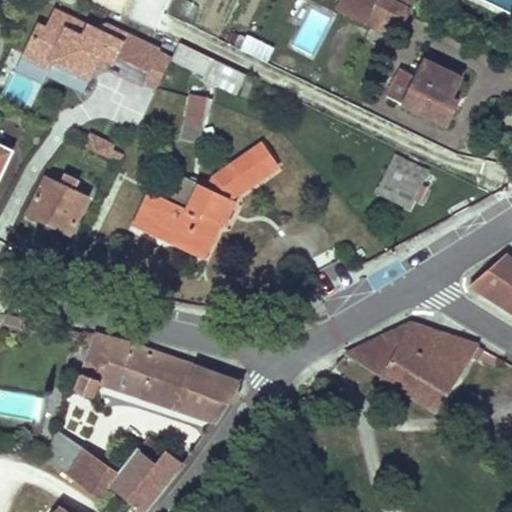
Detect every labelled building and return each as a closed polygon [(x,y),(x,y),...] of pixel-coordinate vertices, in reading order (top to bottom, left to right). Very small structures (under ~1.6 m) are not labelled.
[(342,0),(339,7),(391,33),(397,23),(401,25),(409,9),(391,0),(342,0)] [(204,76),(236,92),(255,52),(213,32),(203,53),(180,42),(172,58),(205,73),(204,76)] [(404,102),(448,123),(457,106),(449,102),(461,77),(425,60),(417,77),(404,102)] [(96,65),(90,77),(105,84),(111,73),(96,65)] [(404,71),(392,96),(404,102),(417,77),(404,71)] [(190,94),(187,113),(200,115),(204,95),(190,94)] [(197,127),(200,115),(187,113),(181,139),(199,143),(203,128),(197,127)] [(153,191),(135,226),(202,257),(220,222),(224,224),(235,201),(230,199),(278,165),(264,143),(217,176),(210,188),(202,185),(189,208),(170,200),(153,191)] [(0,145),(0,175),(11,152),(0,145)] [(411,206),(428,170),(396,154),(378,190),(411,206)] [(170,200),(189,208),(202,185),(182,176),(170,200)] [(30,213),(71,233),(87,198),(73,191),(78,182),(66,177),(61,186),(47,178),(30,213)] [(286,232),(314,258),(329,242),(301,216),(286,232)] [(511,258),(507,255),(471,285),(511,311),(511,258)] [(25,319),(6,315),(0,327),(0,331),(22,335),(25,319)] [(411,322),(346,354),(437,410),(472,353),(480,358),(485,349),(476,344),(411,322)] [(216,420),(239,382),(132,345),(89,334),(85,343),(93,346),(76,391),(93,398),(99,381),(216,420)] [(70,477),(88,450),(59,431),(47,460),(70,477)] [(110,485),(144,511),(145,511),(183,463),(149,436),(121,472),(88,450),(70,477),(100,499),(110,485)]
